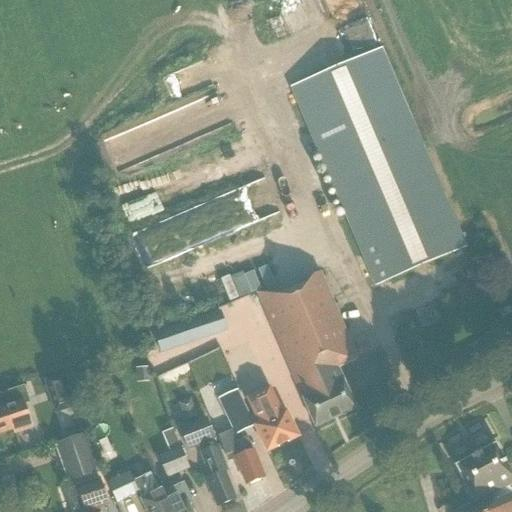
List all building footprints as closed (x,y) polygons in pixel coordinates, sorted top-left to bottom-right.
[(360,0),(321,0),(330,18),(362,4),(360,0)] [(375,285),(465,246),(381,49),(291,88),(375,285)] [(244,296),(275,282),(268,266),(237,280),(244,296)] [(280,296),(256,292),(315,428),(356,409),(337,368),(357,359),(320,272),(314,275),(312,282),(280,296)] [(160,353),(226,331),(220,312),(154,333),(160,353)] [(146,367),(135,368),(136,377),(147,376),(146,367)] [(24,405),(30,403),(24,386),(0,394),(0,433),(14,429),(15,433),(31,428),(24,405)] [(68,386),(48,393),(55,413),(75,407),(68,386)] [(269,388),(247,399),(259,424),(254,426),(267,452),(298,437),(286,411),(281,414),(269,388)] [(235,435),(254,426),(236,390),(218,399),(235,435)] [(197,420),(191,400),(178,404),(184,424),(188,423),(197,420)] [(207,419),(179,430),(188,451),(216,440),(207,419)] [(162,434),(169,452),(157,457),(166,478),(190,468),(180,447),(173,429),(162,434)] [(253,450),(247,437),(236,441),(232,430),(218,436),(226,456),(226,455),(229,461),(233,459),(238,472),(241,471),(246,485),(264,478),(253,450)] [(60,441),(74,479),(97,471),(84,433),(60,441)] [(511,511),(511,492),(495,501),(492,495),(511,484),(511,475),(496,446),(495,444),(455,466),(456,468),(475,503),(458,511),(511,511)] [(210,477),(204,480),(210,493),(212,493),(218,507),(236,500),(224,472),(227,471),(217,446),(214,448),(201,453),(210,477)] [(138,492),(129,472),(107,482),(117,502),(138,492)] [(100,511),(96,502),(107,498),(100,478),(64,491),(71,511),(100,511)] [(166,502),(170,511),(191,511),(189,505),(193,503),(184,484),(164,493),(162,494),(166,502)] [(162,494),(164,493),(161,488),(139,498),(145,511),(170,511),(166,502),(162,494)]
